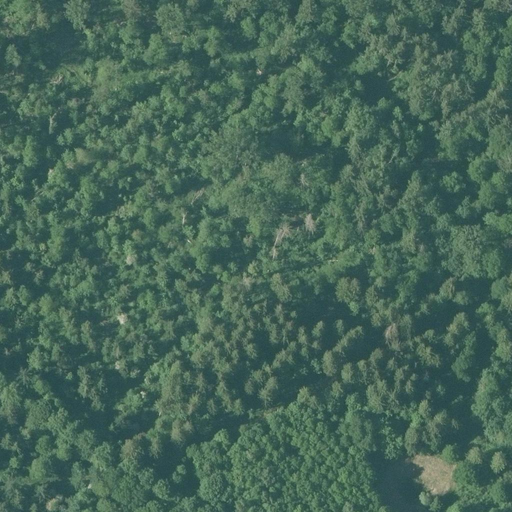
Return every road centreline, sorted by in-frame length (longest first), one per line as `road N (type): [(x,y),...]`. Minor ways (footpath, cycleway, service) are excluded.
road 1 (track): [(0,488),(140,471),(184,456),(456,322),(511,277)]
road 2 (track): [(277,0),(362,138),(486,301)]
road 3 (track): [(442,511),(466,438),(475,311)]
